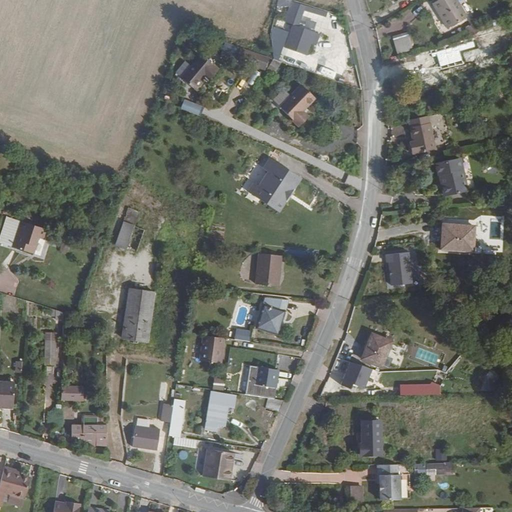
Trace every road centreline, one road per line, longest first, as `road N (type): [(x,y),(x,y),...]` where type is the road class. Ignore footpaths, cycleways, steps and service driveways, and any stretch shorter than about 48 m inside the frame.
road 1 (residential): [(352,0),(375,112),(369,216),(333,321),(249,511)]
road 2 (residential): [(234,511),(0,442)]
